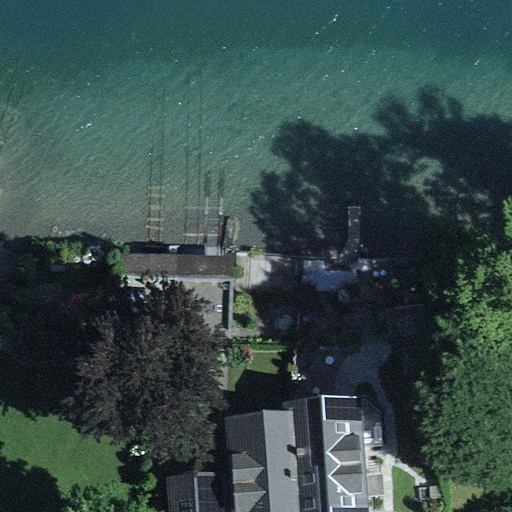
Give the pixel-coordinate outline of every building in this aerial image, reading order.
[(121,265),(119,335),(175,337),(178,267),(121,265)] [(230,339),(233,268),(178,267),(175,337),(230,339)] [(359,511),(352,418),(293,423),(299,511),(359,511)] [(299,511),(294,432),(233,437),(238,499),(222,500),(221,484),(194,486),(195,511),(299,511)] [(167,488),(168,511),(195,511),(194,486),(167,488)]
